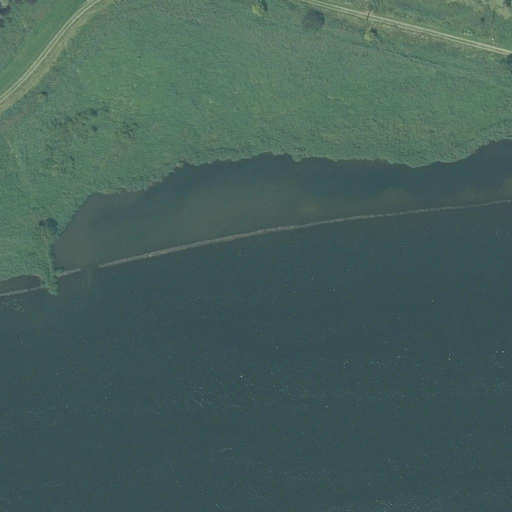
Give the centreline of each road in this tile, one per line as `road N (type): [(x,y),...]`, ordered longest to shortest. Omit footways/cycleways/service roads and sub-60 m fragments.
road 1 (track): [(293,0),(511,54)]
road 2 (track): [(0,103),(93,0)]
